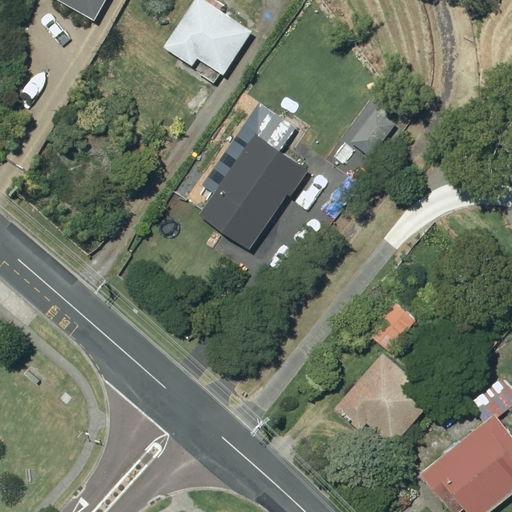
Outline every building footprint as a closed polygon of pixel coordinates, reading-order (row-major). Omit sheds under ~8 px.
[(54,0),(90,20),(101,0),(54,0)] [(190,0),(159,47),(188,66),(194,58),(219,75),(248,32),(215,10),(219,5),(210,0),(190,0)] [(364,118),(347,143),(367,157),(385,132),(364,118)] [(251,134),(194,215),(245,251),(279,200),(282,203),(304,171),(251,134)] [(391,302),(364,333),(386,352),(413,321),(391,302)] [(486,333),(475,345),(485,354),(496,342),(486,333)] [(379,353),(330,410),(356,432),(363,424),(388,446),(430,398),(379,353)] [(481,422),(415,474),(445,511),(455,511),(459,510),(460,511),(486,511),(511,492),(511,442),(492,419),(511,403),(511,394),(500,379),(467,404),(481,422)]
